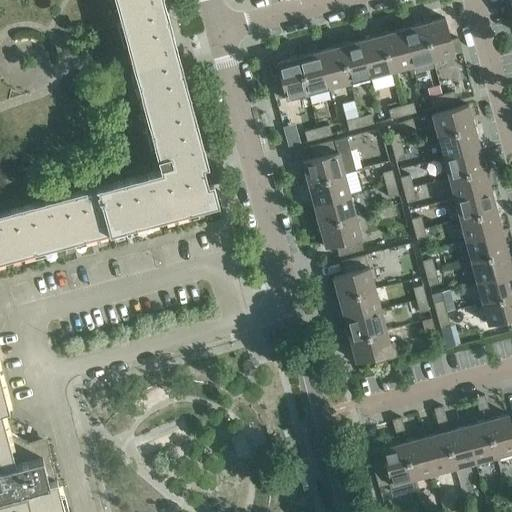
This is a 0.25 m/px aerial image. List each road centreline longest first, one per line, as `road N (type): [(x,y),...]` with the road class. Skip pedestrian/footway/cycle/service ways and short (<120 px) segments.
road 1 (unclassified): [(51,378),(36,313),(228,263),(245,322)]
road 2 (unclassified): [(295,309),(223,28)]
road 3 (unclassified): [(348,511),(295,309)]
road 4 (unclassified): [(51,378),(245,322)]
road 5 (unclassified): [(375,403),(511,366)]
road 6 (unclassified): [(88,511),(51,378)]
road 7 (unclassified): [(511,118),(479,0)]
